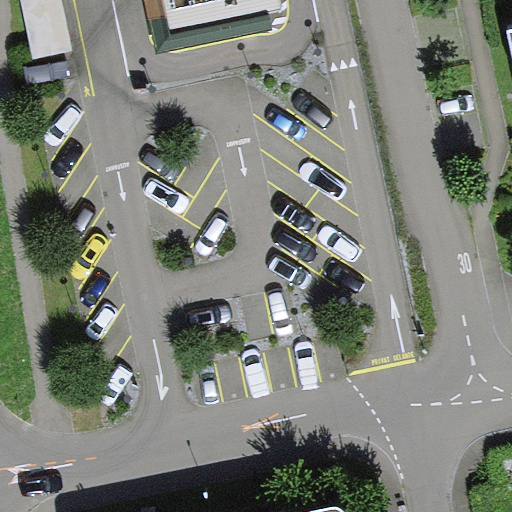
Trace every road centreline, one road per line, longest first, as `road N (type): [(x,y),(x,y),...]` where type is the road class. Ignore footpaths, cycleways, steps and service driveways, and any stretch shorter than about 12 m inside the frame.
road 1 (residential): [(466,402),(403,391),(0,474)]
road 2 (residential): [(382,0),(466,402)]
road 3 (residential): [(428,511),(421,469),(466,402)]
